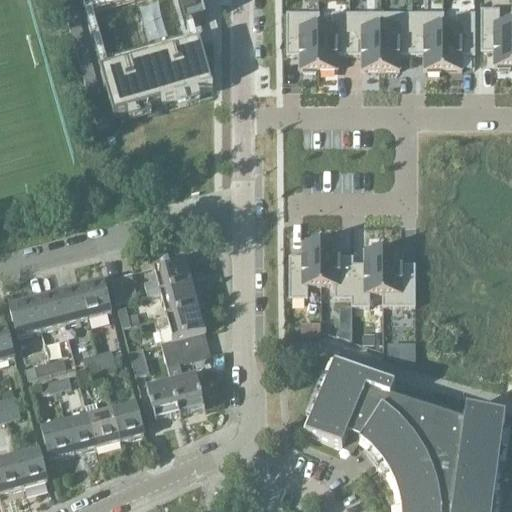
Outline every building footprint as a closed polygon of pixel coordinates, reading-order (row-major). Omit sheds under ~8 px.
[(72,0),(60,0),(98,133),(109,130),(72,0)] [(78,0),(82,12),(123,0),(78,0)] [(199,0),(194,0),(178,5),(186,32),(207,26),(199,0)] [(499,14),(481,14),(480,56),(494,56),(494,71),(497,71),(497,73),(510,74),(510,71),(511,71),(511,14),(511,27),(499,27),(499,14)] [(93,18),(85,20),(99,69),(107,67),(93,18)] [(304,18),(286,18),(286,60),(299,60),(299,75),(303,75),(303,78),(316,77),(316,75),(318,75),(318,18),(304,18)] [(319,18),(318,18),(318,75),(337,75),(337,60),(349,60),(349,18),(332,18),(332,31),(319,31),(319,18)] [(380,18),(349,18),(349,60),(362,60),(362,75),(380,75),(380,18)] [(412,18),(380,18),(380,75),(399,75),(399,60),(411,60),(412,18)] [(443,18),(412,18),(411,60),(424,60),(424,75),(427,75),(427,78),(440,78),(440,75),(443,75),(443,18)] [(443,18),(443,75),(461,75),(461,60),(475,60),(474,18),(456,18),(456,31),(444,31),(443,18)] [(201,48),(100,76),(113,123),(214,95),(214,94),(214,93),(201,48)] [(289,263),(288,307),(308,307),(308,291),(320,291),(320,248),(300,248),(301,264),(289,263)] [(341,248),(320,248),(320,291),(335,292),(335,307),(352,306),(353,263),(340,263),(341,248)] [(159,256),(149,259),(151,269),(162,266),(159,256)] [(363,271),(353,271),(353,314),(370,313),(370,303),(383,303),(383,256),(363,256),(363,271)] [(403,256),(383,256),(383,303),(383,313),(416,313),(417,269),(403,269),(403,256)] [(152,274),(154,278),(151,283),(152,286),(144,288),(148,302),(159,298),(193,289),(187,264),(152,274)] [(116,310),(129,306),(123,282),(110,285),(116,310)] [(79,293),(87,325),(111,318),(103,287),(79,293)] [(165,323),(200,313),(193,289),(159,298),(165,322),(165,323)] [(64,331),(87,325),(79,293),(56,299),(64,331)] [(67,342),(64,331),(56,299),(33,305),(41,337),(44,348),(67,342)] [(17,343),(41,337),(33,305),(9,311),(17,343)] [(123,334),(131,332),(125,312),(117,314),(123,334)] [(165,361),(180,357),(204,351),(201,339),(206,338),(200,313),(165,323),(165,322),(157,324),(160,334),(168,332),(171,345),(161,348),(165,361)] [(306,329),(306,342),(321,343),(321,338),(321,330),(306,329)] [(339,332),(336,341),(352,347),(352,336),(339,332)] [(0,334),(0,368),(14,364),(6,333),(0,334)] [(415,371),(415,350),(387,350),(387,363),(415,371)] [(204,351),(180,357),(165,361),(168,373),(207,363),(204,351)] [(135,382),(149,379),(143,355),(129,358),(135,382)] [(99,369),(114,365),(112,356),(97,360),(99,369)] [(85,373),(99,369),(97,360),(83,364),(85,373)] [(63,364),(49,368),(52,379),(66,375),(63,364)] [(114,365),(99,369),(102,381),(116,377),(114,365)] [(49,368),(35,372),(37,383),(52,379),(49,368)] [(99,369),(85,373),(87,384),(102,381),(99,369)] [(493,511),(506,420),(467,414),(465,429),(457,427),(456,424),(454,420),(451,418),(446,415),(444,414),(441,413),(435,413),(432,413),(428,414),(425,416),(391,405),(396,394),(335,369),(306,439),(343,455),(348,441),(361,446),(360,447),(372,456),(375,453),(386,468),(384,470),(390,480),(396,492),(400,505),(401,511),(493,511)] [(171,386),(180,421),(205,414),(196,379),(171,386)] [(54,387),(57,397),(71,393),(68,383),(54,387)] [(156,427),(180,421),(171,386),(146,393),(156,427)] [(43,401),(57,397),(54,387),(40,391),(43,401)] [(0,406),(3,416),(17,412),(14,402),(0,405),(0,406)] [(112,416),(120,447),(144,441),(136,409),(112,416)] [(3,416),(6,427),(20,424),(17,412),(3,416)] [(97,453),(120,447),(112,416),(88,422),(97,453)] [(74,460),(97,453),(88,422),(65,428),(74,460)] [(50,466),(74,460),(65,428),(41,434),(50,466)] [(15,462),(23,493),(47,487),(39,456),(15,462)] [(0,499),(23,493),(15,462),(0,466),(0,499)]
